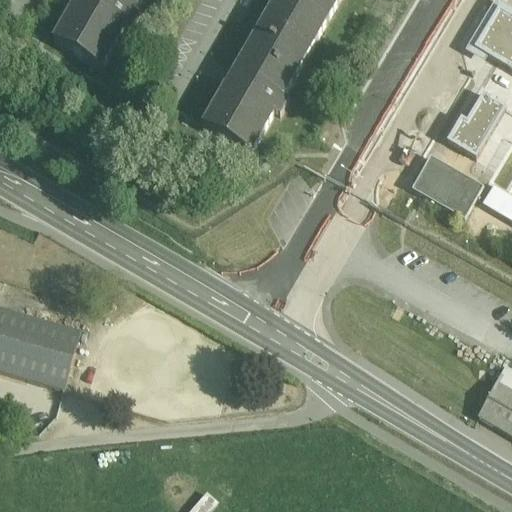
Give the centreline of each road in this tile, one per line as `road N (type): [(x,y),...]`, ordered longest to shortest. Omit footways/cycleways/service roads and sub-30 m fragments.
road 1 (secondary): [(511,478),(0,173)]
road 2 (track): [(348,379),(295,420),(0,458)]
